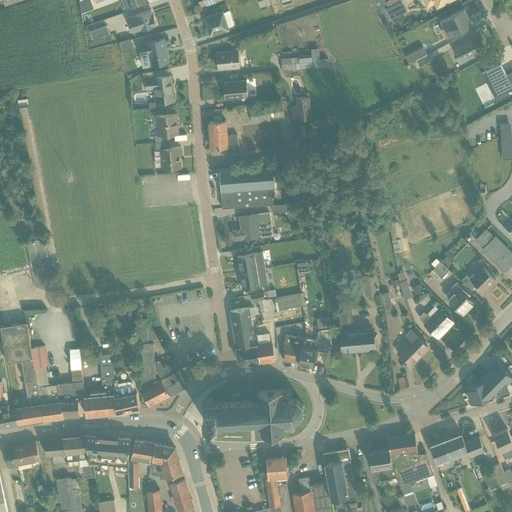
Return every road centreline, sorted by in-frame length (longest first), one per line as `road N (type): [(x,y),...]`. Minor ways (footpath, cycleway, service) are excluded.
road 1 (residential): [(227,373),(190,50),(174,0)]
road 2 (secondary): [(0,437),(168,424)]
road 3 (tertiary): [(430,394),(383,399),(300,377)]
